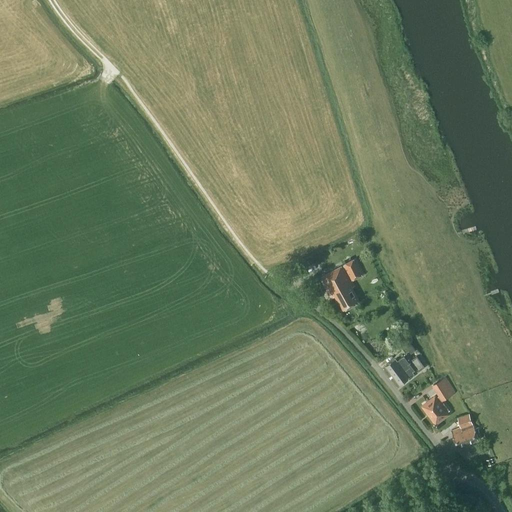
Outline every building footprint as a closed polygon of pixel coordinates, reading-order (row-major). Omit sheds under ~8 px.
[(351,287),(354,286),(351,281),(364,274),(356,258),(320,277),(331,298),(335,296),(342,310),(358,302),(351,287)] [(412,361),(406,354),(397,361),(395,359),(385,366),(400,385),(414,373),(412,371),(416,368),(418,372),(424,368),(416,357),(412,361)] [(443,391),(439,385),(433,389),(439,396),(444,392),(444,391),(449,389),(448,387),(451,386),(448,379),(440,382),(443,391)] [(421,405),(428,414),(435,423),(448,413),(434,395),(421,405)] [(471,424),(469,414),(458,418),(461,427),(451,431),(456,447),(478,440),(472,423),(471,424)]
